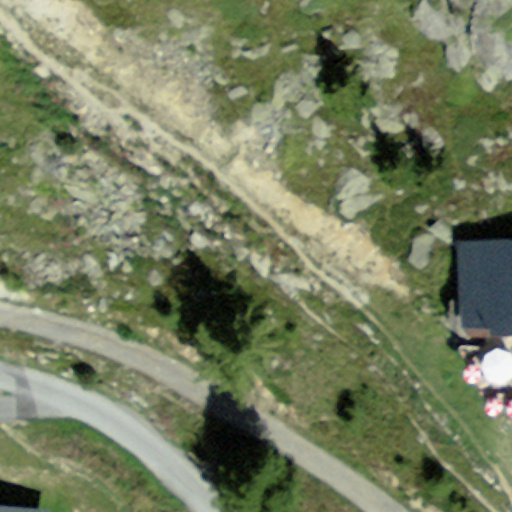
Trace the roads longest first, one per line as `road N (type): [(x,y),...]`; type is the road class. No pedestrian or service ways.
road 1 (track): [(386,511),(306,449),(109,341),(0,316)]
road 2 (residential): [(217,511),(115,422),(60,393),(0,375)]
